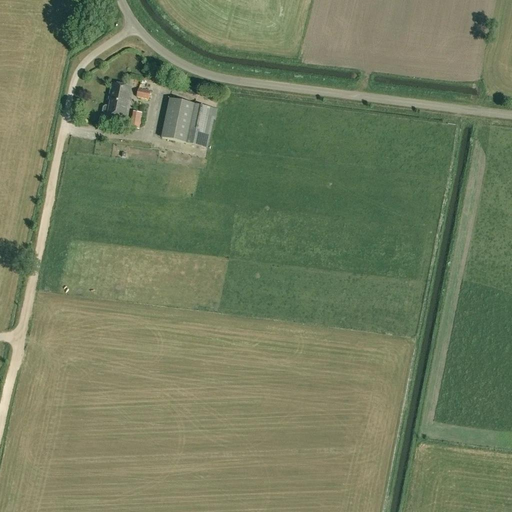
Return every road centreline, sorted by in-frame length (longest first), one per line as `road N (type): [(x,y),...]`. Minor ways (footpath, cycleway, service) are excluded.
road 1 (unclassified): [(511,115),(234,81),(169,56),(135,27)]
road 2 (track): [(0,441),(65,125)]
road 3 (unclassified): [(65,125),(79,68),(135,27)]
